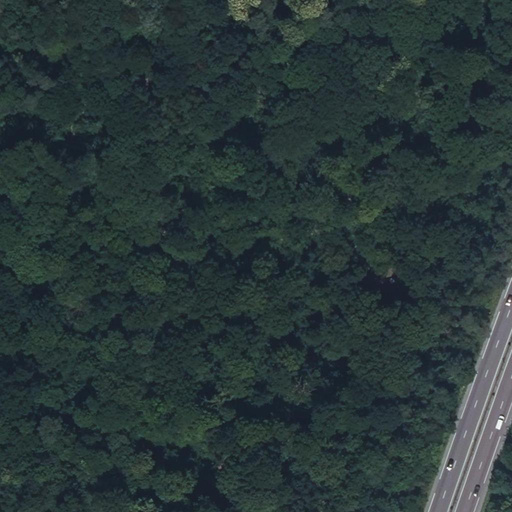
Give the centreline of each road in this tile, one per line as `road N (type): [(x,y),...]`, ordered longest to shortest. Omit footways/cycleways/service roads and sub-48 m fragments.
road 1 (track): [(0,211),(213,249),(349,240),(400,133),(444,78),(434,47),(389,0)]
road 2 (trunk): [(511,306),(439,511)]
